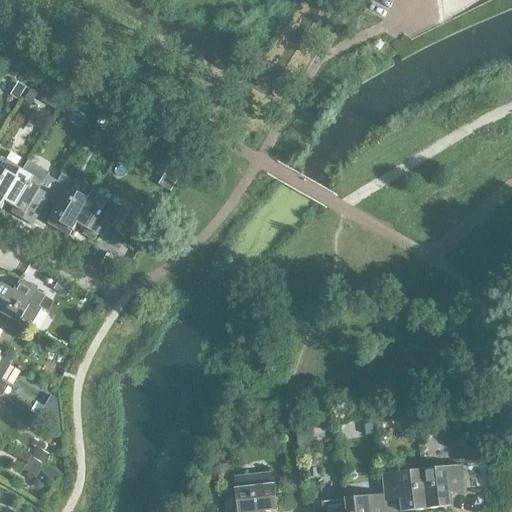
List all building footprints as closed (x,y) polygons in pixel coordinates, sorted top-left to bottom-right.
[(17,83),(10,95),(17,101),(25,88),(17,83)] [(30,89),(23,101),(30,105),(37,94),(30,89)] [(74,108),(64,101),(57,114),(67,120),(74,108)] [(108,124),(99,118),(94,126),(103,132),(108,124)] [(0,209),(1,210),(5,203),(4,202),(9,193),(17,179),(22,170),(1,157),(0,158),(0,209)] [(173,160),(166,171),(179,178),(185,168),(173,160)] [(17,179),(9,193),(4,202),(5,203),(14,208),(11,212),(22,219),(32,202),(43,209),(47,201),(51,193),(58,183),(57,182),(47,176),(49,174),(28,161),(22,170),(17,179)] [(51,193),(47,201),(57,207),(47,223),(58,230),(61,225),(73,232),(77,225),(75,224),(89,201),(87,200),(94,189),(77,179),(71,180),(62,175),(57,182),(58,183),(51,193)] [(94,189),(87,200),(89,201),(75,224),(77,225),(86,230),(83,234),(94,241),(104,224),(118,233),(134,207),(98,186),(96,190),(94,189)] [(140,229),(132,223),(126,232),(135,237),(140,229)] [(59,280),(53,290),(66,298),(72,288),(59,280)] [(0,312),(10,318),(9,319),(18,324),(27,329),(40,309),(38,308),(45,296),(19,281),(13,292),(0,283),(0,312)] [(10,318),(0,312),(0,327),(3,329),(4,327),(22,338),(27,329),(18,324),(9,319),(10,318)] [(0,397),(1,398),(9,385),(2,380),(12,362),(0,355),(1,354),(0,352),(0,397)] [(373,424),(364,425),(365,436),(374,435),(373,424)] [(312,425),(295,427),(298,450),(303,450),(304,459),(312,458),(311,449),(314,448),(312,425)] [(31,457),(43,465),(50,455),(37,447),(31,457)] [(23,471),(35,477),(42,465),(30,459),(23,471)] [(462,466),(422,471),(427,511),(452,508),(450,495),(465,494),(462,466)] [(427,511),(422,471),(381,476),(384,495),(385,495),(386,503),(399,501),(400,511),(418,511),(426,511),(427,511)] [(273,485),(271,486),(270,472),(233,477),(234,490),(236,511),(274,511),(276,511),(273,485)] [(487,478),(479,479),(480,487),(488,486),(487,478)] [(360,498),(345,500),(346,511),(387,511),(386,503),(385,495),(384,495),(360,498)] [(313,511),(346,511),(345,500),(344,500),(344,501),(324,503),(313,504),(313,511)]
